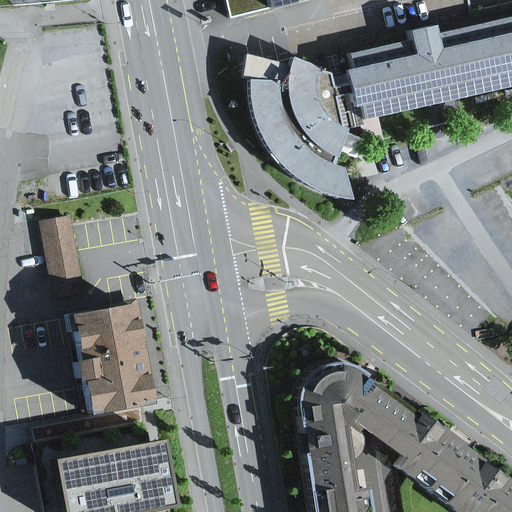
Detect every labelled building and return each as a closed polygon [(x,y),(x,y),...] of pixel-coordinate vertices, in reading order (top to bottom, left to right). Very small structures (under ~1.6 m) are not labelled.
[(229,0),(232,10),(271,0),(229,0)] [(335,70),(348,128),(367,123),(366,117),(511,83),(511,13),(437,31),(434,20),(406,27),(408,36),(331,54),(335,70)] [(348,128),(335,70),(290,52),(287,60),(244,50),(242,74),(248,74),(247,89),(256,121),(264,143),(279,162),(294,177),(316,188),(350,196),(345,165),(335,162),(342,149),(359,155),(365,135),(348,128)] [(66,220),(39,223),(46,276),(73,273),(66,220)] [(81,404),(157,392),(143,306),(67,318),(81,404)] [(345,416),(351,418),(410,463),(438,425),(352,358),(329,360),(308,373),(301,394),(307,421),(345,416)] [(157,392),(81,404),(98,511),(118,511),(175,503),(157,392)] [(345,416),(307,421),(319,511),(369,511),(365,483),(354,484),(345,416)] [(511,481),(438,425),(410,463),(474,511),(507,511),(511,507),(511,481)] [(76,511),(68,468),(35,474),(42,511),(76,511)]
